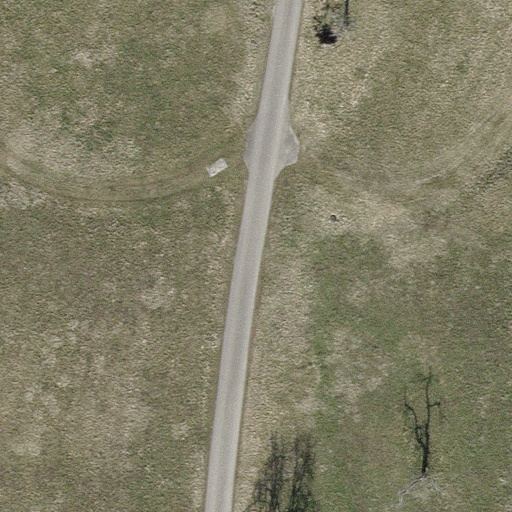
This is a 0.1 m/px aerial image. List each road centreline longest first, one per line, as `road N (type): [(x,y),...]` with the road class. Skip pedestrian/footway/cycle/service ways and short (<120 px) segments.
road 1 (track): [(291,30),(246,511)]
road 2 (track): [(0,152),(38,184),(176,194),(285,122)]
